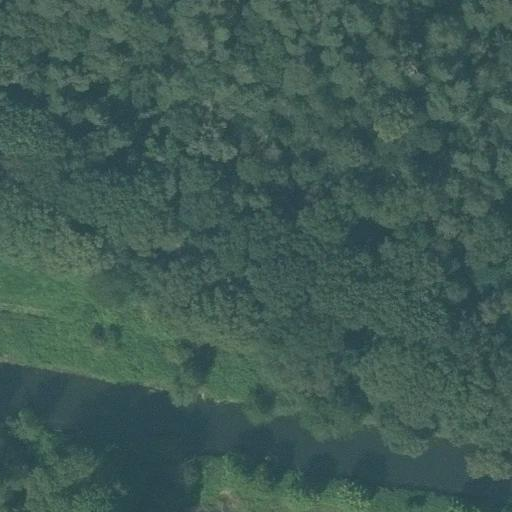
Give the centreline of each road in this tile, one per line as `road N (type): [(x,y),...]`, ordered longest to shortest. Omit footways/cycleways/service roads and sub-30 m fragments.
road 1 (track): [(0,161),(175,255),(511,364)]
road 2 (unknown): [(511,310),(176,233),(0,142)]
